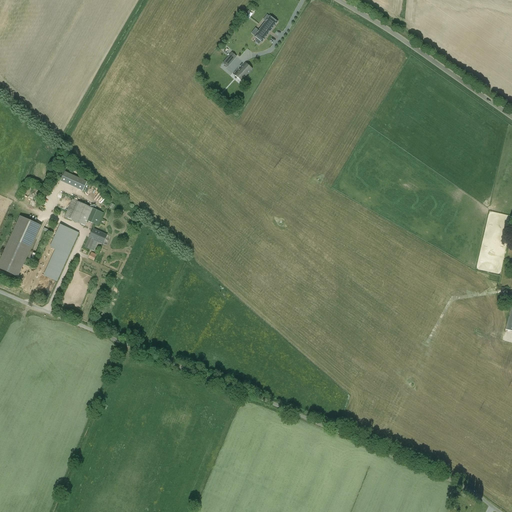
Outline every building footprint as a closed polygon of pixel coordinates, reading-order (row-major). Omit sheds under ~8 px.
[(266,22),(263,26),(267,28),(265,31),(269,34),(271,31),(277,22),(270,17),(269,17),(267,15),(263,20),(266,22)] [(255,36),(254,37),(257,39),(255,42),(259,45),(261,42),(262,43),(269,34),(265,31),(267,28),(263,26),(255,36)] [(241,81),(252,69),(245,63),(235,76),(241,81)] [(59,182),(83,191),(87,181),(63,172),(59,182)] [(85,225),(93,208),(73,199),(65,216),(85,225)] [(95,209),(89,222),(98,226),(104,213),(95,209)] [(0,268),(18,277),(41,226),(19,217),(0,259),(0,268)] [(46,274),(59,280),(81,234),(62,225),(51,247),(58,250),(46,274)] [(104,243),(108,234),(94,229),(90,238),(104,243)] [(88,242),(85,247),(94,251),(96,246),(88,242)]
